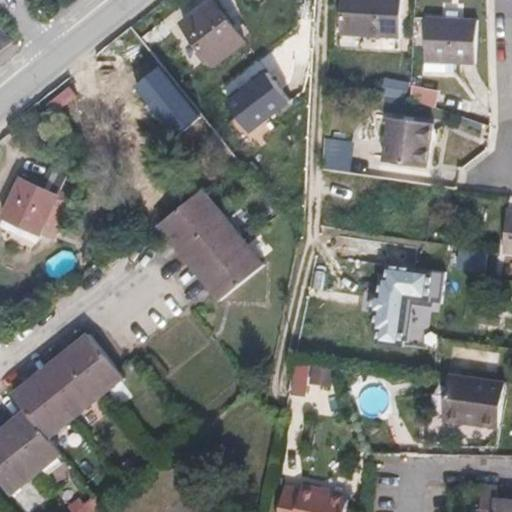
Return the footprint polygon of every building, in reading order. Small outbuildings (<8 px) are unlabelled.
[(216,65),(246,42),(214,0),(184,23),(216,65)] [(403,37),(405,0),(344,0),(342,33),(403,37)] [(458,19),(459,12),(448,11),(447,19),(458,19)] [(477,65),(479,21),(458,19),(447,19),(428,17),(426,62),(456,64),(477,65)] [(0,53),(14,43),(0,23),(0,53)] [(455,75),(456,64),(426,62),(426,73),(455,75)] [(200,117),(159,64),(130,85),(171,138),(200,117)] [(286,104),(261,71),(221,102),(245,135),(286,104)] [(429,167),(435,124),(391,118),(385,161),(429,167)] [(42,234),(59,197),(23,180),(5,217),(42,234)] [(266,266),(204,190),(161,226),(223,301),(266,266)] [(399,314),(405,283),(366,273),(359,305),(381,310),(380,314),(393,318),(394,313),(399,314)] [(51,439),(125,378),(91,334),(16,394),(28,410),(0,432),(0,480),(12,495),(63,454),(51,439)] [(292,393),(305,394),(307,381),(333,384),(334,365),(296,361),(292,393)] [(500,429),(506,383),(451,375),(445,421),(500,429)] [(346,511),(349,499),(331,496),(320,493),(321,488),(303,483),(302,489),(285,486),(279,511),(346,511)] [(511,511),(511,500),(496,500),(497,487),(483,487),(481,511),(511,511)]
